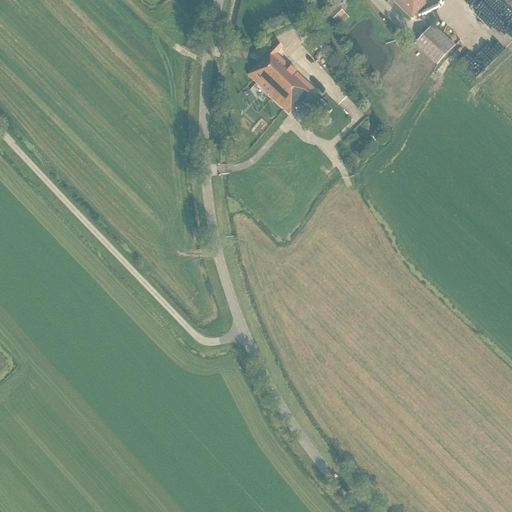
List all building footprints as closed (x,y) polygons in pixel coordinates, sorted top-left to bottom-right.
[(391,0),(411,19),(425,4),(423,2),(424,0),(391,0)] [(344,15),(334,4),(325,13),(336,24),(344,15)] [(414,45),(437,65),(454,47),(431,26),(414,45)] [(281,48),(277,44),(247,77),(288,115),(294,109),(296,110),(302,104),(322,121),(332,111),(316,97),(318,94),(296,74),(292,78),(285,72),(289,67),(275,54),(281,48)] [(371,133),(375,139),(380,135),(376,129),(371,133)]
